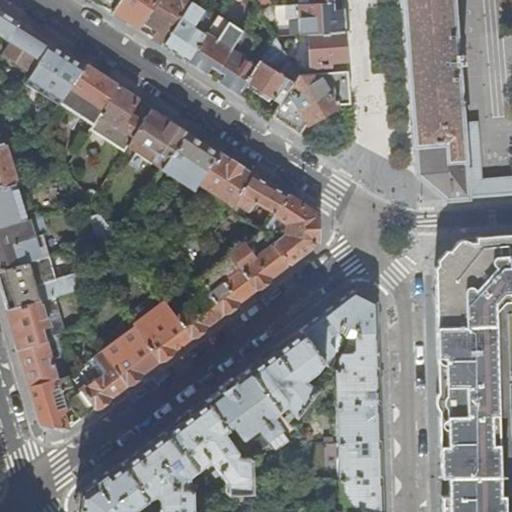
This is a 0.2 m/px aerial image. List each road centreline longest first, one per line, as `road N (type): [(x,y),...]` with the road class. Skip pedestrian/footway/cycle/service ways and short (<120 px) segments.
road 1 (residential): [(365,245),(29,492)]
road 2 (residential): [(373,219),(39,0)]
road 3 (residential): [(365,245),(403,285),(409,511)]
road 4 (residential): [(511,215),(429,221),(392,211),(373,219)]
